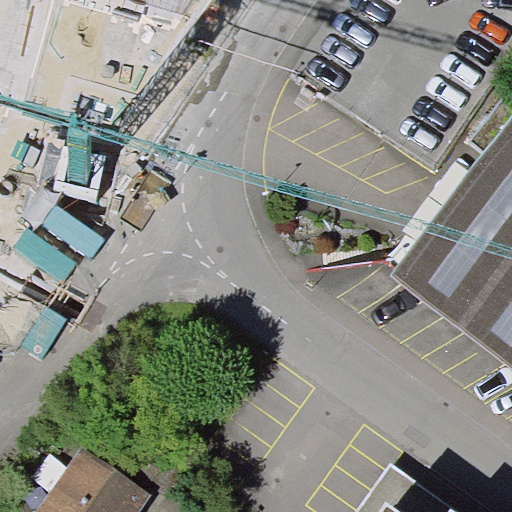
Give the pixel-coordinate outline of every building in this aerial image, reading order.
[(0,0),(0,123),(5,124),(10,102),(27,106),(56,2),(128,21),(173,34),(195,0),(0,0)] [(511,113),(390,276),(511,367),(511,113)] [(123,474),(82,447),(38,511),(139,511),(152,494),(123,474)] [(138,452),(123,474),(152,494),(162,500),(177,478),(138,452)] [(455,511),(451,509),(449,511),(400,511),(385,501),(377,511),(455,511)]
